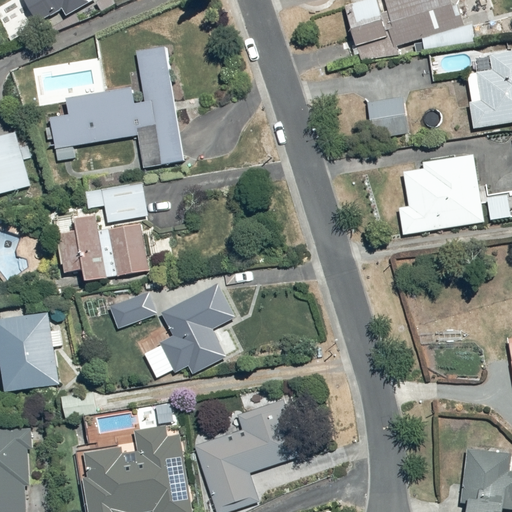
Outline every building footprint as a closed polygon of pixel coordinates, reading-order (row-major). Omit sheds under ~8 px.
[(482,0),(350,0),(351,3),(345,5),(362,67),(366,67),(398,58),(394,44),(422,36),(426,52),(476,39),(471,23),(466,24),(463,14),(484,8),(482,0)] [(51,118),(57,150),(137,136),(143,170),(187,162),(166,47),(136,53),(145,102),(136,104),(133,82),(106,87),(107,92),(68,99),(71,115),(51,118)] [(511,47),(432,55),(434,76),(468,72),(472,106),(474,129),(511,125),(511,47)] [(32,159),(1,53),(0,53),(0,195),(32,186),(24,161),(32,159)] [(424,98),(368,103),(372,139),(427,133),(424,98)] [(401,209),(404,235),(485,225),(477,159),(430,164),(430,169),(406,171),(410,208),(401,209)] [(107,207),(108,223),(147,219),(145,188),(87,193),(88,209),(107,207)] [(84,271),(86,282),(150,272),(142,225),(110,231),(110,233),(99,235),(96,217),(74,221),(76,230),(59,233),(66,274),(84,271)] [(160,343),(175,372),(190,365),(194,375),(228,358),(214,330),(237,319),(219,283),(160,313),(173,337),(160,343)] [(111,308),(119,330),(155,316),(147,294),(111,308)] [(0,320),(0,348),(7,391),(62,383),(51,313),(0,320)] [(61,396),(64,418),(99,413),(96,392),(61,396)] [(198,447),(219,511),(224,511),(261,500),(252,474),(271,467),(261,436),(269,433),(261,409),(239,417),(244,431),(198,447)] [(83,481),(88,511),(147,511),(152,511),(196,511),(182,435),(169,438),(167,427),(135,433),(139,451),(123,454),(122,448),(86,455),(91,480),(83,481)] [(30,428),(0,429),(0,511),(28,511),(27,483),(33,483),(30,428)] [(469,504),(468,511),(501,511),(502,511),(511,511),(511,470),(510,470),(511,453),(468,448),(462,504),(469,504)]
